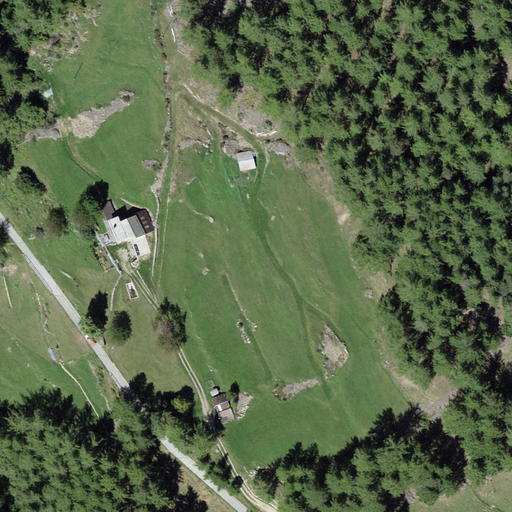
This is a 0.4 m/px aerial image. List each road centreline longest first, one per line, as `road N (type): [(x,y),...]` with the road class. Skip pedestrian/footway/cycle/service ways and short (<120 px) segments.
road 1 (track): [(240,511),(164,446),(0,216)]
road 2 (track): [(120,256),(202,383),(211,429),(248,496),(268,511)]
